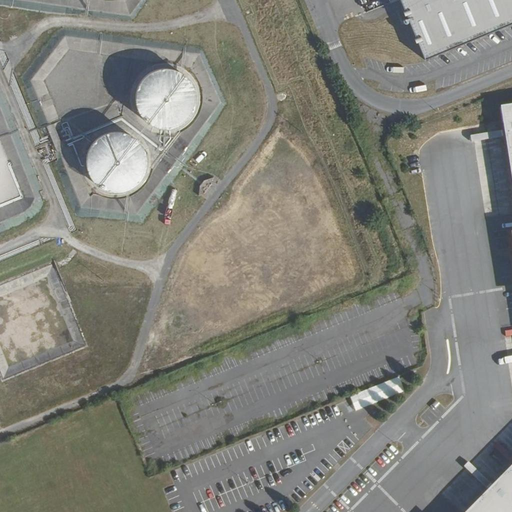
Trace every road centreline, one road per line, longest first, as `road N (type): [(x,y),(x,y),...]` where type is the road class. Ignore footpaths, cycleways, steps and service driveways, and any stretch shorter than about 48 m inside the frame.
road 1 (unclassified): [(311,511),(433,381),(439,330),(459,275),(441,146)]
road 2 (unknown): [(406,409),(210,465),(195,477),(197,500)]
road 3 (unknown): [(197,500),(361,458)]
